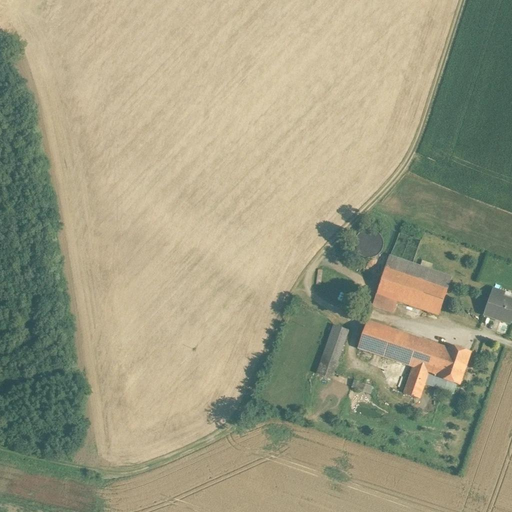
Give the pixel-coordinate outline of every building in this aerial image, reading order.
[(382,249),(383,244),(382,238),(379,233),(374,230),(369,229),(363,230),(358,234),(355,238),(354,244),(355,250),(359,254),(363,257),(369,258),(375,257),(379,254),(382,249)] [(452,277),(389,256),(386,267),(448,288),(452,277)] [(448,288),(386,267),(376,294),(397,301),(439,316),(448,288)] [(505,293),(493,288),(484,314),(511,324),(511,319),(511,301),(503,298),(505,293)] [(397,301),(376,294),(372,306),(393,313),(397,301)] [(441,346),(367,321),(358,349),(413,368),(429,373),(431,374),(441,346)] [(334,326),(317,374),(332,380),(349,331),(334,326)] [(471,353),(449,346),(448,349),(441,346),(431,374),(439,377),(438,379),(460,386),(471,353)] [(429,373),(413,368),(404,394),(420,399),(429,373)] [(370,392),(371,385),(351,381),(350,389),(370,392)] [(442,384),(433,381),(428,397),(436,400),(442,384)]
